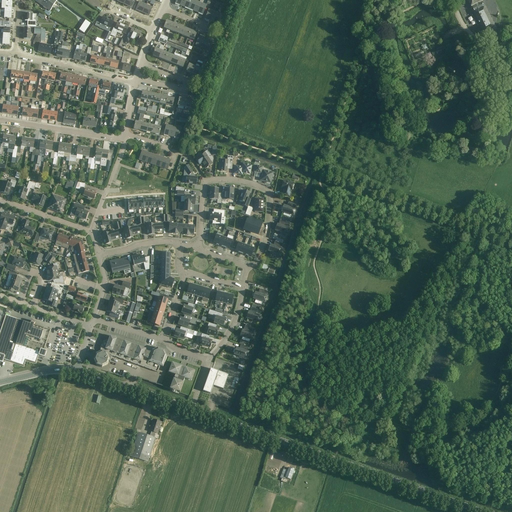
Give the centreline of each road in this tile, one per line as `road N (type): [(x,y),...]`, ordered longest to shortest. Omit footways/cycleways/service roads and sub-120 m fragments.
road 1 (track): [(408,429),(327,409),(306,377),(320,286),(314,261),(331,210),(319,186),(322,172),(196,126),(238,0)]
road 2 (track): [(493,237),(322,172),(363,47),(374,42)]
road 3 (tertiary): [(482,511),(191,409)]
road 4 (track): [(408,429),(452,441),(496,392),(510,343),(475,296),(492,240)]
road 5 (track): [(388,18),(374,45),(395,74),(403,133),(486,154),(480,134),(511,105)]
road 6 (residential): [(247,266),(255,265),(270,220),(263,189),(204,182),(198,248)]
road 7 (residential): [(124,138),(0,120)]
road 8 (residential): [(134,83),(15,53)]
road 9 (tertiary): [(191,409),(76,370)]
